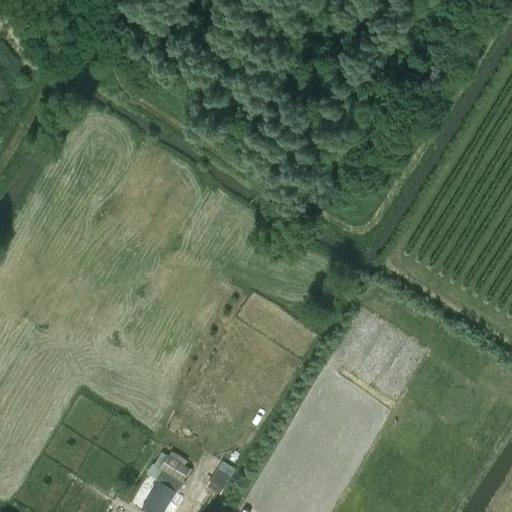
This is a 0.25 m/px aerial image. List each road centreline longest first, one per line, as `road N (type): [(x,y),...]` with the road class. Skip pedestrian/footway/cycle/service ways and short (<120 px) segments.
road 1 (track): [(506,0),(377,216),(349,227),(136,97),(87,24)]
road 2 (track): [(0,166),(102,0)]
